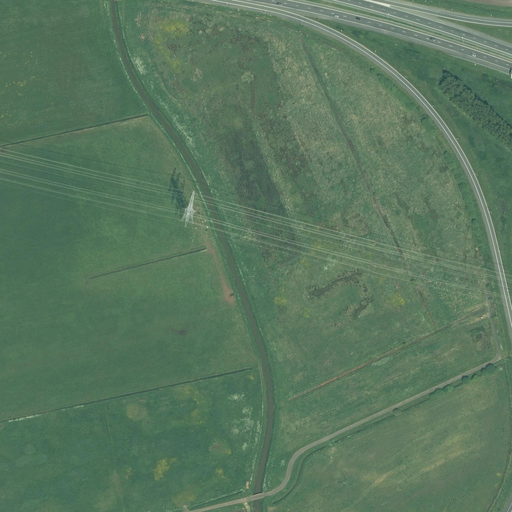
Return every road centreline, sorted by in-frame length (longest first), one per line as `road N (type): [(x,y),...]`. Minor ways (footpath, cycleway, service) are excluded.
road 1 (motorway): [(222,0),(337,35),(415,93),(475,184),(511,322)]
road 2 (unclassified): [(194,511),(278,489),(299,451),(495,360),(482,279)]
road 3 (motorway): [(263,0),(511,67)]
road 4 (motorway): [(511,51),(344,0)]
road 5 (motorway): [(511,25),(360,0)]
